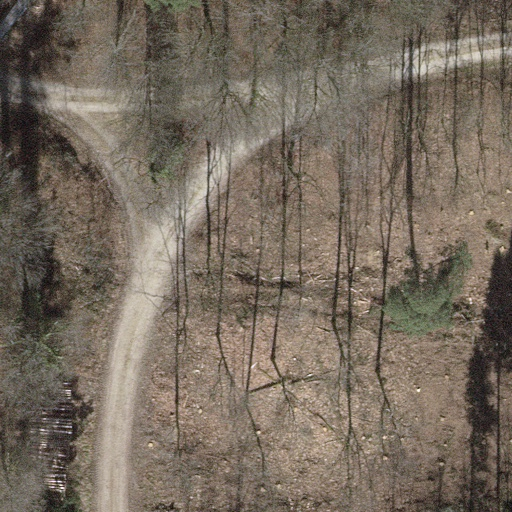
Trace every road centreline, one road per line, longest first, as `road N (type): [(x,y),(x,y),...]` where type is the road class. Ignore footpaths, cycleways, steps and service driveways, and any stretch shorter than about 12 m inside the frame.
road 1 (track): [(125,511),(121,417),(145,291),(139,174),(75,91),(0,64)]
road 2 (track): [(0,105),(75,91),(187,98),(511,42)]
road 3 (track): [(145,291),(195,193),(245,140),(293,106),(388,69)]
